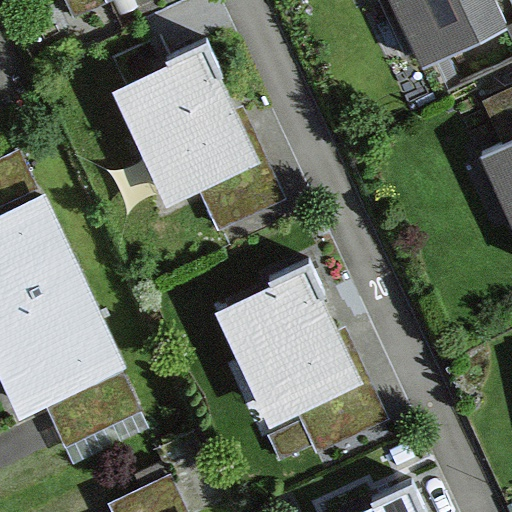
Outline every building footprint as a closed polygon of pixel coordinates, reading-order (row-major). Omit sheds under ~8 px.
[(161,0),(110,0),(120,21),(161,0)] [(397,0),(423,54),(508,13),(502,0),(397,0)] [(118,90),(173,213),(199,201),(266,171),(243,121),(222,76),(210,49),(118,90)] [(472,166),(511,248),(511,88),(473,108),(495,155),(472,166)] [(0,165),(0,221),(49,198),(27,153),(0,165)] [(284,210),(266,171),(199,201),(218,242),(284,210)] [(0,325),(90,283),(49,198),(0,221),(0,325)] [(223,307),(278,429),(304,417),(370,387),(348,337),(327,292),(315,265),(223,307)] [(90,283),(0,325),(0,351),(32,417),(46,411),(64,402),(131,370),(90,283)] [(151,412),(131,370),(64,402),(84,444),(151,412)] [(389,426),(370,387),(304,417),(323,458),(389,426)] [(322,511),(433,511),(427,497),(410,459),(359,482),(364,493),(322,511)] [(123,504),(126,511),(197,511),(180,476),(123,504)]
